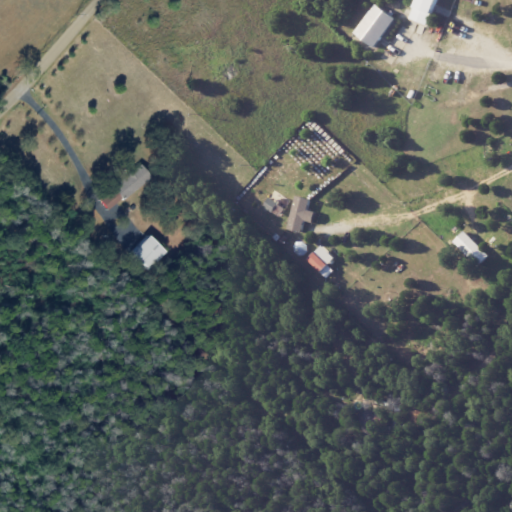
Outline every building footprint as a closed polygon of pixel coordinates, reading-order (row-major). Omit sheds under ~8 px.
[(437,0),(417,0),(412,21),(431,26),(437,0)] [(396,17),(374,4),(355,36),(378,49),(396,17)] [(98,198),(107,210),(150,178),(141,166),(98,198)] [(302,233),(305,221),(314,223),(317,212),(308,210),(311,200),(297,196),(288,229),(302,233)] [(279,203),(269,197),(263,208),(273,213),(279,203)] [(479,267),(490,256),(466,232),(455,242),(479,267)] [(165,252),(148,236),(131,254),(149,270),(165,252)] [(326,279),(333,271),(328,266),(334,258),(321,246),(307,261),(326,279)]
